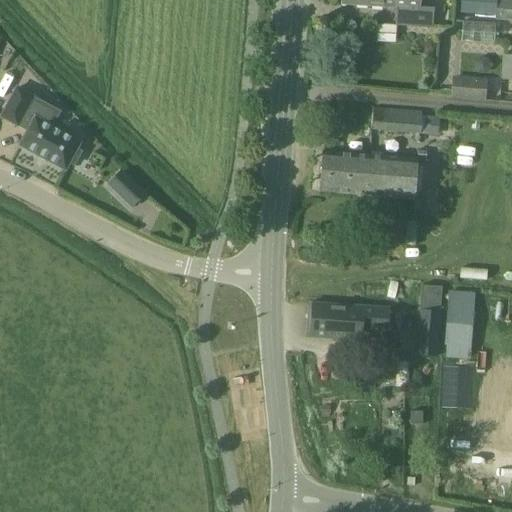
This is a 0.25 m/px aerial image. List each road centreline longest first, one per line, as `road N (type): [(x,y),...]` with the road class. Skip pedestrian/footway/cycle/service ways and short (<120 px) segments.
road 1 (unclassified): [(271,274),(164,261),(0,181)]
road 2 (unclassified): [(285,92),(511,111)]
road 3 (secondary): [(283,498),(271,274)]
road 4 (secondary): [(271,274),(285,92)]
